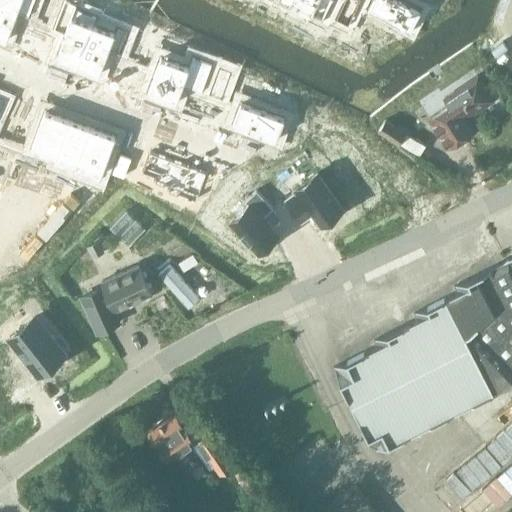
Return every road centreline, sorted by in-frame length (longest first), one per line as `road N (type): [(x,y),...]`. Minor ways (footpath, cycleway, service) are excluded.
road 1 (unclassified): [(0,475),(194,345),(511,197)]
road 2 (residential): [(254,162),(0,67)]
